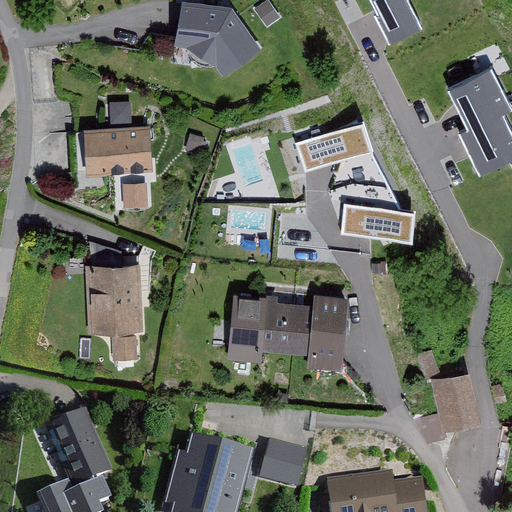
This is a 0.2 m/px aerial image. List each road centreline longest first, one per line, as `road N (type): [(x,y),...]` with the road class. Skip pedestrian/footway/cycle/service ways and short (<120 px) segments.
road 1 (residential): [(200,415),(402,423),(457,511)]
road 2 (residential): [(0,289),(19,59),(0,26)]
road 3 (unknown): [(10,229),(144,262)]
